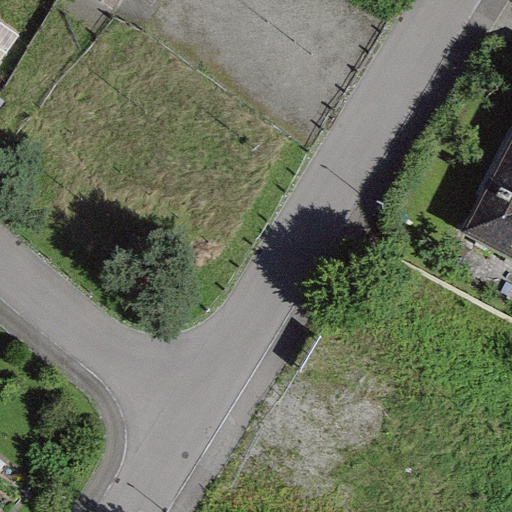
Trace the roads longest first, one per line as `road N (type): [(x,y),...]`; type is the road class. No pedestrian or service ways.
road 1 (residential): [(444,0),(200,389)]
road 2 (residential): [(0,248),(200,389)]
road 3 (residential): [(200,389),(124,511)]
